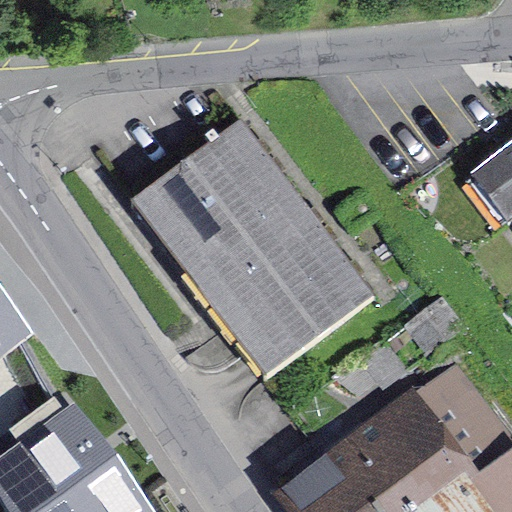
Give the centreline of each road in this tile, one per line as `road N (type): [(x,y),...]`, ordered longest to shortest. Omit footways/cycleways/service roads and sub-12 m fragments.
road 1 (residential): [(0,105),(57,81),(511,34)]
road 2 (residential): [(231,511),(0,160)]
